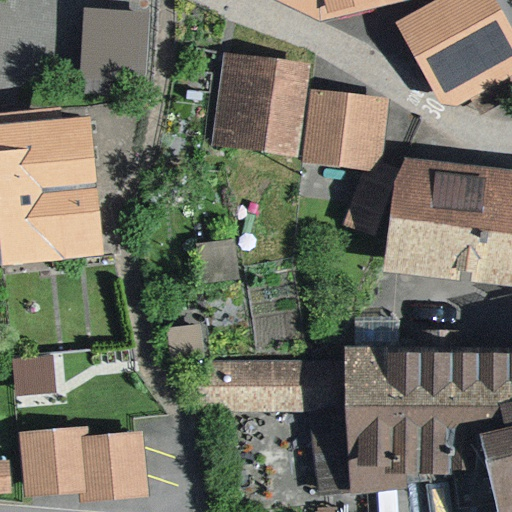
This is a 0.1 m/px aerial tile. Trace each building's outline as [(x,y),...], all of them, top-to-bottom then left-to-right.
[(373,5),(372,0),(308,0),(311,8),(332,3),(335,14),(373,5)] [(464,0),(412,29),(451,100),(511,66),(511,57),(480,0),(464,0)] [(144,15),(88,11),(84,72),(141,75),(144,15)] [(216,143),(236,146),(237,142),(246,71),(226,69),(216,143)] [(294,149),(304,79),(246,71),(237,142),(294,149)] [(383,103),(315,96),(308,159),(376,166),(383,103)] [(38,140),(36,124),(0,128),(0,250),(83,243),(77,180),(91,178),(86,134),(38,140)] [(410,163),(398,259),(511,273),(511,197),(458,191),(462,170),(410,163)] [(378,165),(355,225),(376,232),(398,173),(378,165)] [(356,345),(356,369),(204,369),(204,406),(314,406),(325,490),(453,473),(458,507),(480,504),(480,511),(511,511),(511,363),(451,365),(451,350),(441,341),(425,341),(425,351),(401,351),(401,344),(356,345)] [(19,390),(55,391),(56,356),(19,356),(19,390)] [(28,493),(84,489),(85,498),(142,494),(137,436),(86,440),(86,431),(23,436),(28,493)]
